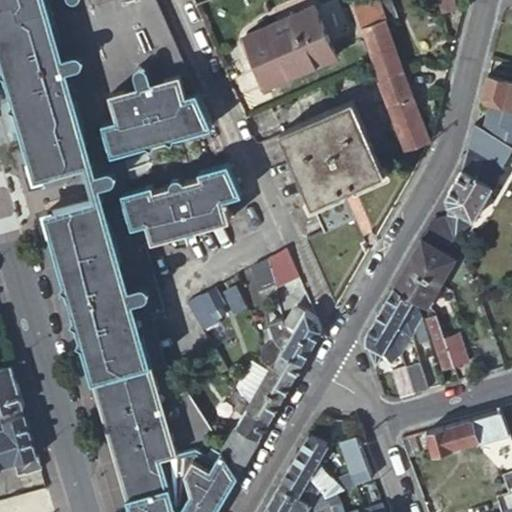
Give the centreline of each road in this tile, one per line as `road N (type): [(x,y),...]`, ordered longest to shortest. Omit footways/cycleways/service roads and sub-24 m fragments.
road 1 (residential): [(318,372),(448,145),(485,0)]
road 2 (residential): [(0,219),(86,511)]
road 3 (residential): [(181,0),(291,241)]
road 4 (residential): [(238,511),(318,372)]
road 5 (residential): [(374,422),(511,383)]
